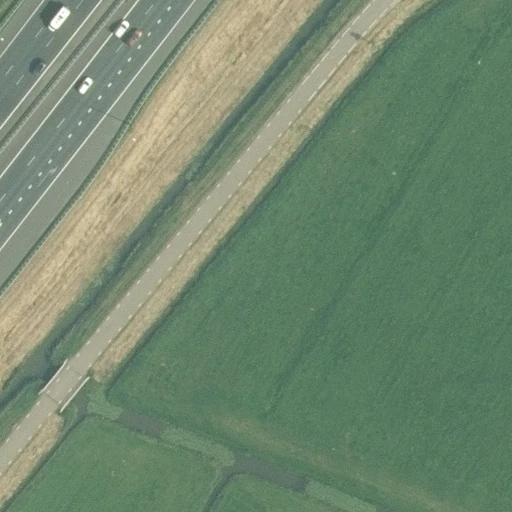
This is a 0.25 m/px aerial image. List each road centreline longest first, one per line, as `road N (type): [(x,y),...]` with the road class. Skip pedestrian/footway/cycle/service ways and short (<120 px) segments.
road 1 (tertiary): [(0,459),(389,0)]
road 2 (motorway): [(0,209),(164,0)]
